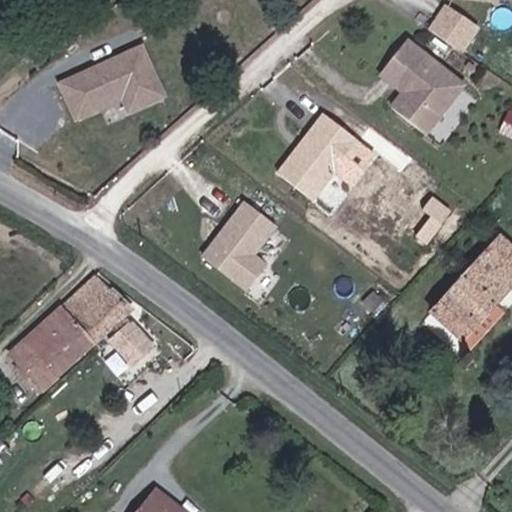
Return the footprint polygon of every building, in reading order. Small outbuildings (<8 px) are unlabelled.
[(463,51),(481,25),(451,5),(434,31),(463,51)] [(400,91),(390,105),(441,143),(466,111),(453,101),(469,81),(409,36),(379,74),(400,91)] [(144,47),(63,83),(76,112),(123,92),(129,105),(163,90),(144,47)] [(276,169),(313,200),(363,141),(326,110),(276,169)] [(258,250),(278,224),(244,198),(201,255),(249,291),(272,260),(258,250)] [(431,244),(453,207),(437,198),(415,235),(431,244)] [(462,336),(511,280),(511,255),(494,239),(431,309),(462,336)] [(136,309),(105,274),(71,306),(102,339),(136,309)] [(64,308),(18,350),(53,383),(102,339),(71,306),(67,311),(64,308)] [(161,348),(139,321),(118,339),(141,365),(161,348)] [(4,436),(0,438),(0,461),(15,448),(4,436)] [(193,511),(163,487),(141,511),(193,511)]
